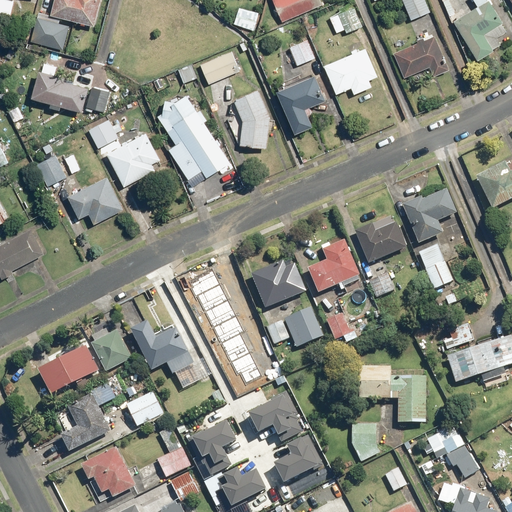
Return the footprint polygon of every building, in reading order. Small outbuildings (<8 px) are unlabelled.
[(57,0),(54,14),(89,24),(95,0),(57,0)] [(273,0),(281,19),(321,4),(319,0),(273,0)] [(421,0),(402,0),(411,18),(427,11),(421,0)] [(488,53),(479,36),(497,25),(487,6),(458,23),(466,37),(477,58),(488,53)] [(358,27),(352,11),(341,16),(347,31),(358,27)] [(40,16),(34,37),(64,46),(70,24),(40,16)] [(430,40),(395,52),(404,76),(438,65),(430,40)] [(306,42),(291,49),(298,64),(313,58),(306,42)] [(364,52),(327,67),(337,93),(375,78),(364,52)] [(231,56),(203,68),(209,84),(237,72),(231,56)] [(40,75),(33,100),(77,111),(84,86),(40,75)] [(311,78),(276,93),(286,117),(287,117),(294,135),(310,129),(302,110),(321,102),(311,78)] [(102,111),(107,93),(95,90),(90,108),(102,111)] [(267,118),(256,92),(233,101),(243,125),(240,145),(264,148),(267,118)] [(227,163),(197,117),(170,134),(201,181),(227,163)] [(111,126),(93,135),(99,147),(117,138),(111,126)] [(147,142),(109,156),(118,181),(156,167),(147,142)] [(64,176),(55,158),(38,166),(47,185),(64,176)] [(511,161),(478,178),(492,207),(511,197),(511,161)] [(114,210),(102,182),(76,192),(88,220),(114,210)] [(442,235),(437,220),(455,214),(447,193),(408,207),(415,228),(416,228),(422,243),(442,235)] [(359,237),(369,262),(403,247),(392,222),(359,237)] [(29,233),(0,246),(0,272),(39,254),(29,233)] [(308,271),(317,292),(357,276),(352,266),(353,266),(344,244),(323,253),(328,264),(308,271)] [(436,248),(420,255),(433,286),(449,280),(436,248)] [(254,277),(265,306),(303,291),(291,263),(254,277)] [(212,269),(187,282),(235,375),(241,372),(247,384),(262,376),(239,333),(244,331),(212,269)] [(386,272),(366,281),(375,299),(394,289),(386,272)] [(340,317),(328,323),(335,338),(347,333),(340,317)] [(267,328),(273,343),(294,335),(288,320),(267,328)] [(439,333),(446,351),(473,341),(467,322),(439,333)] [(131,332),(150,372),(186,355),(176,332),(153,343),(145,326),(131,332)] [(115,335),(94,346),(106,367),(127,356),(115,335)] [(448,362),(456,383),(511,361),(511,345),(509,339),(448,362)] [(38,372),(50,394),(95,371),(83,349),(38,372)] [(361,397),(398,398),(398,424),(423,424),(423,380),(403,380),(403,374),(361,373),(361,397)] [(226,405),(218,390),(209,395),(217,410),(226,405)] [(308,426),(297,406),(295,408),(286,391),(249,410),(259,429),(271,423),(280,440),(308,426)] [(152,396),(128,408),(137,426),(161,414),(152,396)] [(176,398),(165,403),(173,419),(184,414),(176,398)] [(93,399),(69,409),(78,430),(61,437),(68,452),(108,434),(105,428),(93,399)] [(197,401),(183,408),(188,419),(202,412),(197,401)] [(200,456),(197,457),(207,477),(235,463),(226,446),(238,440),(228,420),(191,439),(200,456)] [(353,425),(352,446),(360,461),(377,452),(374,447),(375,426),(353,425)] [(158,434),(167,455),(169,454),(178,450),(169,429),(158,434)] [(288,480),(324,462),(310,433),(288,444),(293,452),(278,459),(288,480)] [(475,470),(457,434),(450,438),(448,435),(432,442),(444,468),(455,462),(462,476),(475,470)] [(134,487),(115,451),(86,466),(104,502),(134,487)] [(179,451),(159,462),(167,477),(187,466),(179,451)] [(233,483),(225,487),(233,505),(270,488),(260,468),(245,475),(241,466),(228,472),(233,483)] [(407,486),(398,468),(384,476),(393,494),(407,486)] [(502,506),(511,499),(511,490),(504,495),(501,490),(495,493),(502,506)] [(498,511),(500,506),(460,495),(454,511),(498,511)]
